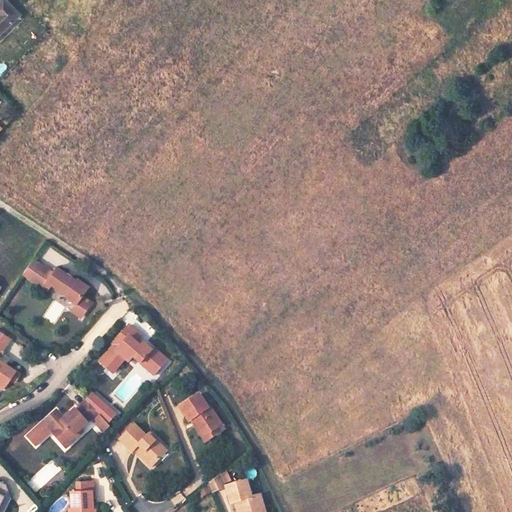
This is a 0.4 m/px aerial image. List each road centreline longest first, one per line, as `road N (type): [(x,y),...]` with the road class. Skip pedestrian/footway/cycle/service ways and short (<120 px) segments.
road 1 (track): [(0,204),(113,281),(197,365),(280,511)]
road 2 (residential): [(0,422),(38,395),(127,293)]
